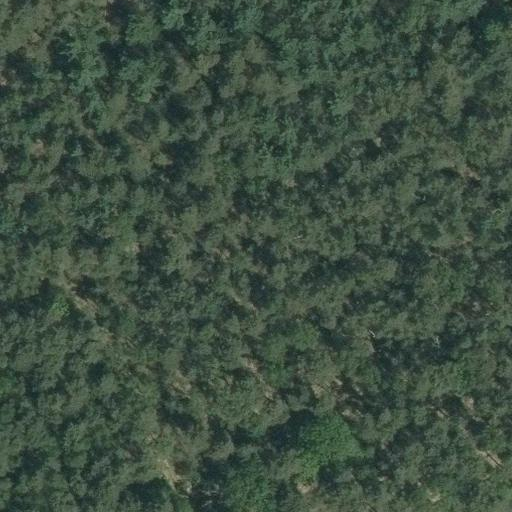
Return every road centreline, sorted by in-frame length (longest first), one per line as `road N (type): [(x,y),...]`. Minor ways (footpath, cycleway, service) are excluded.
road 1 (track): [(511,84),(0,306)]
road 2 (track): [(179,511),(67,279)]
road 3 (track): [(0,73),(102,0)]
